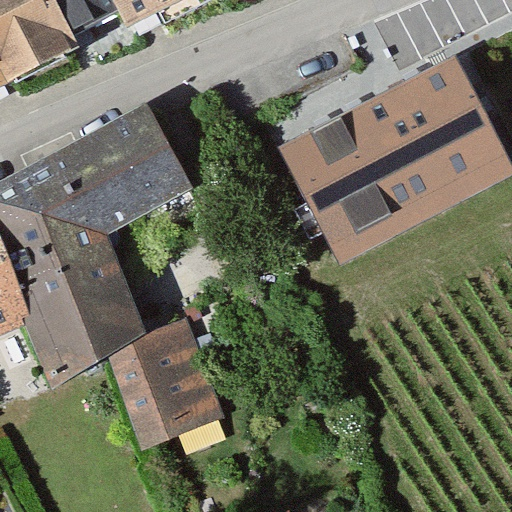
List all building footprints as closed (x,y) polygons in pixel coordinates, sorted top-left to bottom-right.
[(45,0),(0,0),(0,66),(63,37),(45,0)] [(113,13),(106,0),(45,0),(63,37),(113,13)] [(106,0),(113,13),(119,22),(162,0),(106,0)] [(511,169),(451,58),(284,148),(345,261),(511,171),(511,169)] [(145,110),(0,176),(0,331),(17,324),(40,374),(96,351),(137,335),(89,230),(181,188),(145,110)] [(184,317),(137,335),(96,351),(136,452),(224,418),(184,317)]
